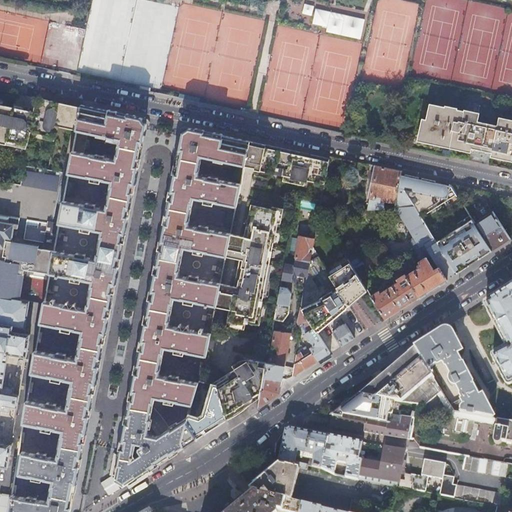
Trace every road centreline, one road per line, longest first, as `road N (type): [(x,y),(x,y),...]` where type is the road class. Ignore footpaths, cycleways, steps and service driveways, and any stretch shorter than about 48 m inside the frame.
road 1 (residential): [(511,184),(0,76)]
road 2 (motorway): [(511,22),(0,24)]
road 3 (motorway): [(0,75),(511,74)]
road 4 (secondary): [(117,511),(511,258)]
road 5 (residential): [(161,148),(92,511)]
